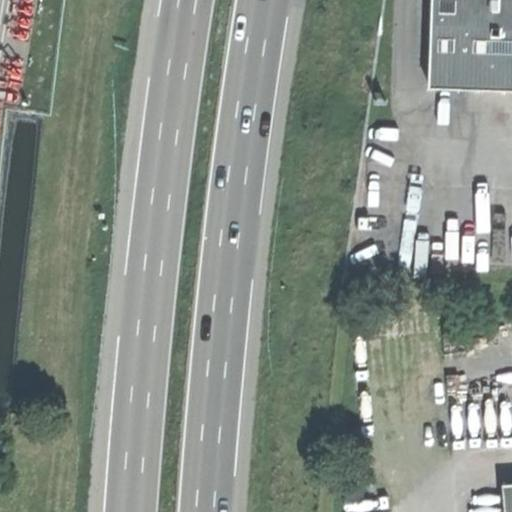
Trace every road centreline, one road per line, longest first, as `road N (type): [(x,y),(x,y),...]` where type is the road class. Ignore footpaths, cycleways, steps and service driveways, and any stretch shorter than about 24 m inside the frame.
road 1 (trunk): [(190,0),(129,511)]
road 2 (trunk): [(204,511),(262,0)]
